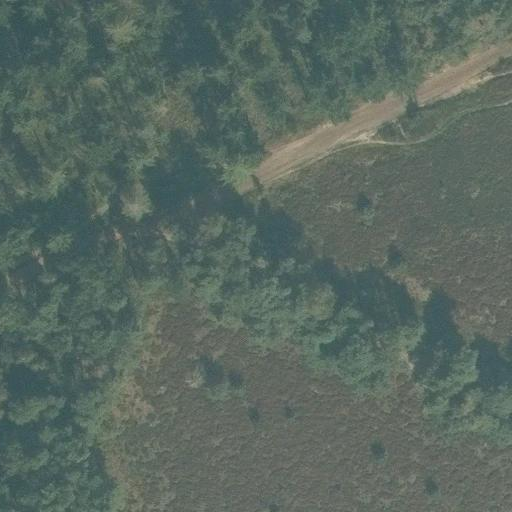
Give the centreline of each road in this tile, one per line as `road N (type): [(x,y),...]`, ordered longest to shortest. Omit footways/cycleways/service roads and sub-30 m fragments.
road 1 (track): [(511,49),(134,232)]
road 2 (track): [(260,168),(197,165),(154,175),(92,216),(0,258)]
